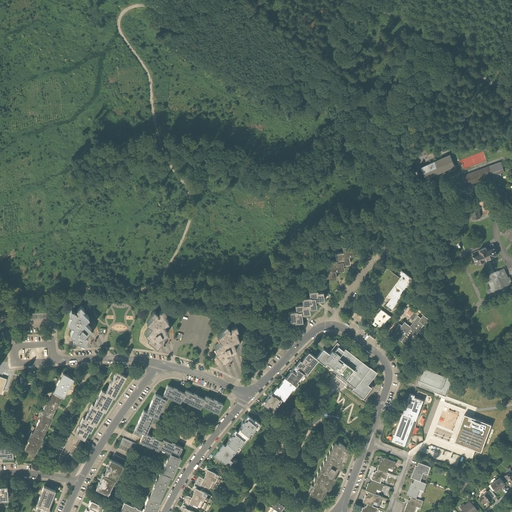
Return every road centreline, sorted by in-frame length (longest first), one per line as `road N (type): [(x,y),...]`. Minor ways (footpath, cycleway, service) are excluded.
road 1 (track): [(93,289),(155,281),(183,237),(192,204),(161,146),(149,77),(119,32),(119,18),(135,5),(183,13),(208,0)]
road 2 (residential): [(367,440),(387,366),(341,327),(315,330),(247,394)]
road 3 (residential): [(247,394),(164,511)]
road 4 (residential): [(156,367),(78,483)]
road 5 (track): [(363,0),(423,23),(478,73)]
